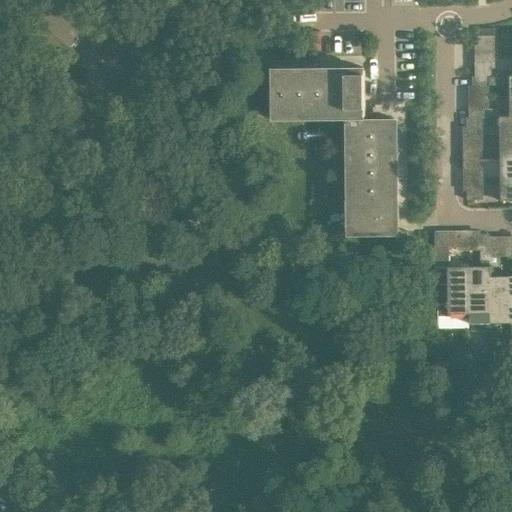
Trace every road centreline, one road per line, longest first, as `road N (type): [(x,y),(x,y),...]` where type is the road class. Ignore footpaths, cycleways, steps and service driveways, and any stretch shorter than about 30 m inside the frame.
road 1 (residential): [(511,218),(460,218),(446,206),(444,20),(511,8)]
road 2 (tertiary): [(0,223),(121,81)]
road 3 (tertiary): [(27,0),(121,81)]
